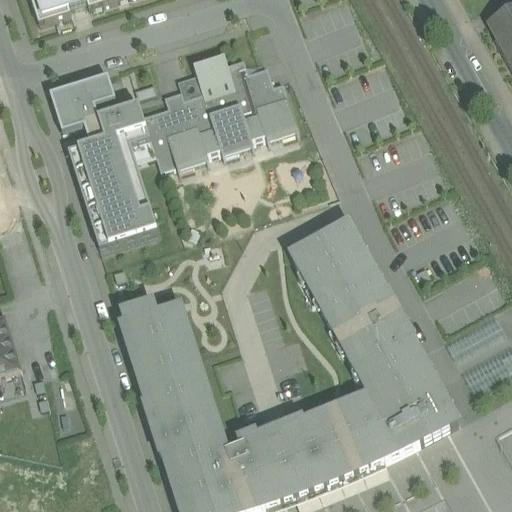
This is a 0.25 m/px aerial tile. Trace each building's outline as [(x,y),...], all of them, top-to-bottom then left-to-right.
[(29,0),(40,33),(72,23),(70,17),(88,11),(90,17),(142,0),(29,0)] [(511,17),(489,30),(511,73),(511,17)] [(147,148),(158,185),(169,181),(171,188),(298,144),(282,90),(274,93),(268,72),(250,78),(246,64),(229,69),(226,59),(184,72),(187,80),(170,85),(174,98),(160,103),(163,115),(140,123),(147,148)] [(49,99),(61,136),(97,124),(95,120),(94,116),(115,109),(104,81),(49,99)] [(144,107),(159,104),(156,91),(141,95),(144,107)] [(97,124),(103,141),(65,154),(97,254),(158,234),(128,150),(147,148),(140,123),(134,107),(95,120),(97,124)] [(20,194),(11,197),(15,206),(24,203),(20,194)] [(122,334),(181,511),(268,511),(277,509),(320,495),(369,474),(414,451),(449,429),(349,235),(293,266),(371,405),(305,434),(303,429),(258,445),(257,442),(240,448),(244,457),(229,462),(180,317),(157,324),(154,313),(124,322),(127,332),(122,334)] [(479,352),(495,346),(505,372),(511,369),(511,379),(511,380),(511,382),(511,346),(501,320),(461,337),(466,349),(476,345),(479,352)] [(5,326),(0,327),(0,383),(20,378),(5,326)] [(219,369),(223,382),(244,376),(240,363),(219,369)]
